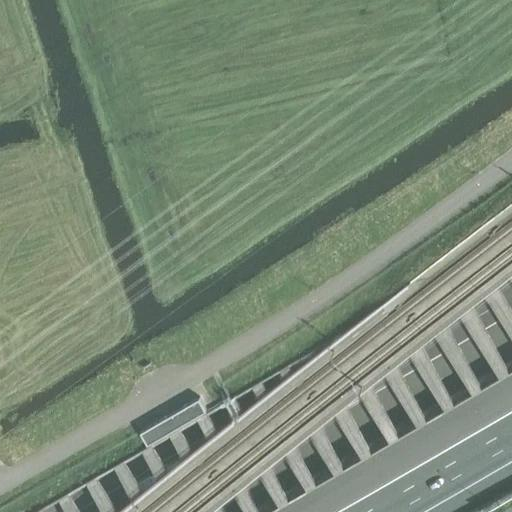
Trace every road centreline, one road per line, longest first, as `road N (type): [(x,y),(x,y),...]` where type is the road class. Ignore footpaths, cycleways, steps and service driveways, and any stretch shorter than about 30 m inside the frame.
road 1 (unclassified): [(511,163),(364,269),(0,486)]
road 2 (motorway): [(511,289),(126,511)]
road 3 (motorway): [(386,511),(511,438)]
